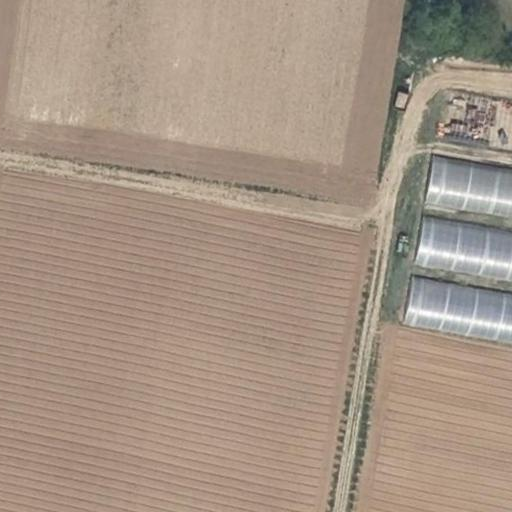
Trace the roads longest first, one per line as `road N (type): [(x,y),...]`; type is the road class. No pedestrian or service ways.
road 1 (track): [(0,158),(384,217)]
road 2 (track): [(384,217),(337,511)]
road 3 (track): [(384,217),(402,136),(439,77),(511,84)]
